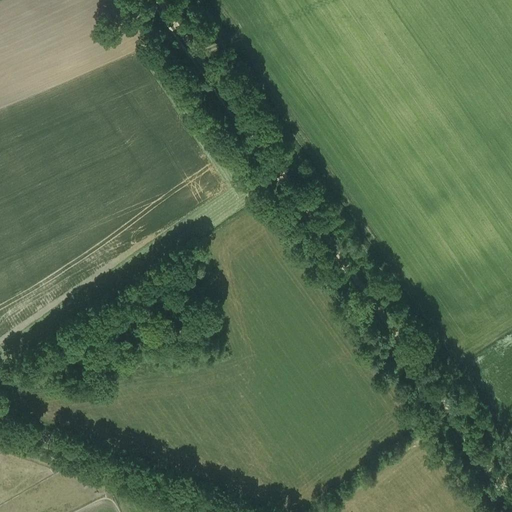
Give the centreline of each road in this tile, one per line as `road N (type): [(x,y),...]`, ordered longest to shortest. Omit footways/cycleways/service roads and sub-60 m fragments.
road 1 (track): [(511,501),(156,0)]
road 2 (unclassified): [(242,511),(0,419)]
